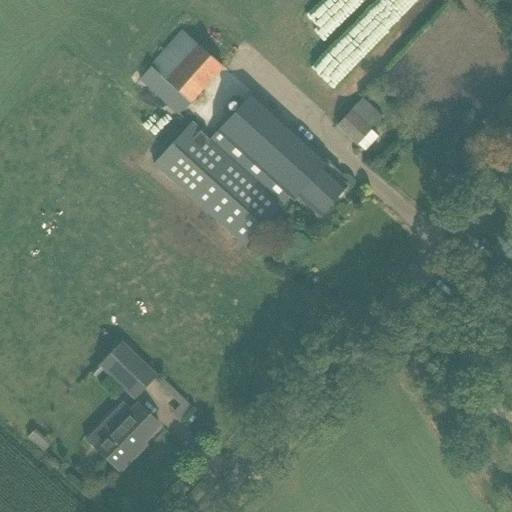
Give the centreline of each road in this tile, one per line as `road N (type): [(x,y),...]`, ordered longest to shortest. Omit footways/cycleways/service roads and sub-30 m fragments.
road 1 (tertiary): [(221,511),(511,196)]
road 2 (unknown): [(511,427),(491,420),(382,336)]
